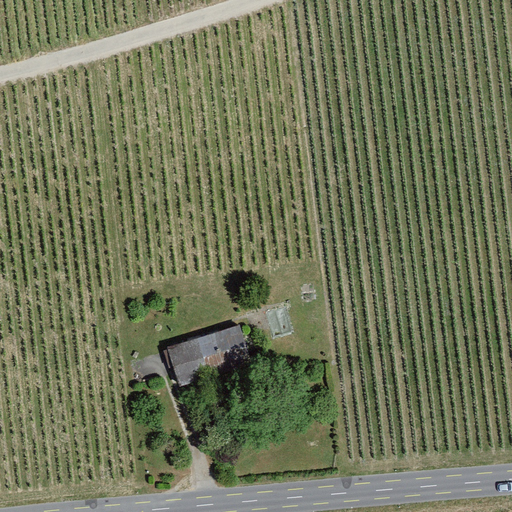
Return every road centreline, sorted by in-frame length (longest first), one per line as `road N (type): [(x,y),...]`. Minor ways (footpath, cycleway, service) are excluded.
road 1 (tertiary): [(134,511),(511,479)]
road 2 (track): [(0,70),(135,37),(240,0)]
